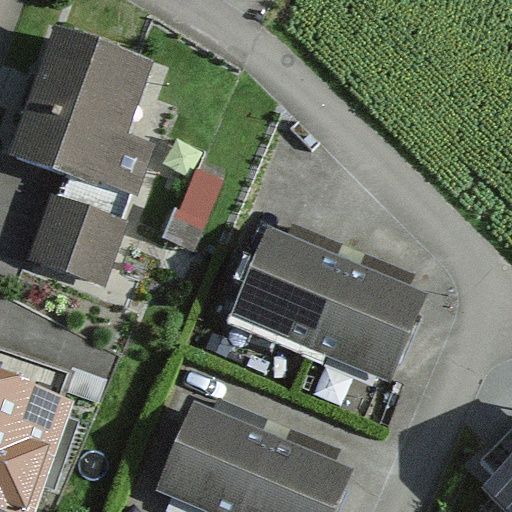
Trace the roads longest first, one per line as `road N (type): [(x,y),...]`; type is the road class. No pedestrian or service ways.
road 1 (residential): [(168,0),(218,31),(472,290)]
road 2 (residential): [(384,511),(472,290)]
